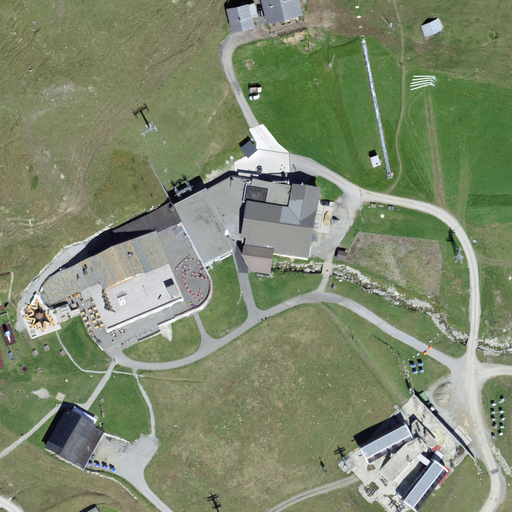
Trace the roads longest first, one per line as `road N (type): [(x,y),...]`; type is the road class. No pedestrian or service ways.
road 1 (track): [(351,192),(424,207),(458,230),(473,269),(468,370)]
road 2 (track): [(256,32),(226,50),(253,148),(322,168),(351,192)]
road 3 (track): [(511,370),(468,370),(341,300),(315,297)]
road 4 (track): [(315,297),(169,365),(122,352)]
road 5 (track): [(487,511),(495,478),(470,420),(468,370)]
